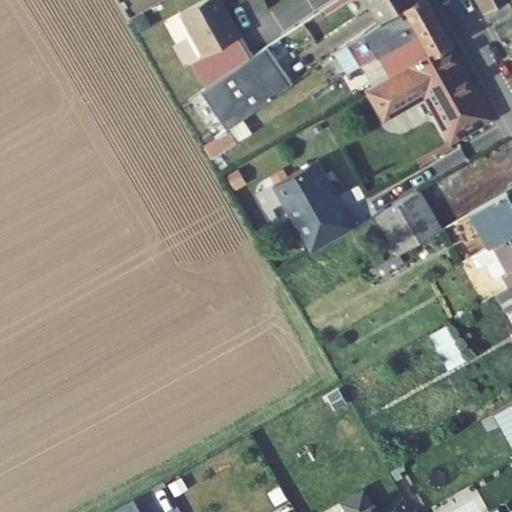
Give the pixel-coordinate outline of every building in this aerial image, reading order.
[(433,0),(428,4),(388,29),(355,52),(367,72),(415,44),(416,46),(427,39),(423,31),(443,19),(433,0)] [(370,0),(388,29),(428,4),(425,0),(370,0)] [(474,0),(483,15),(506,2),(510,0),(474,0)] [(260,64),(224,3),(188,24),(212,66),(201,73),(215,97),(222,91),(260,64)] [(461,51),(443,19),(423,31),(427,39),(416,46),(396,61),(389,65),(401,83),(424,69),(437,61),(439,64),(461,51)] [(396,61),(416,46),(415,44),(367,72),(369,75),(389,65),(396,61)] [(260,64),(222,91),(249,128),(311,85),(284,47),(260,64)] [(489,101),(461,51),(439,64),(437,61),(424,69),(432,82),(402,103),(399,99),(386,106),(396,124),(434,101),(447,126),(489,101)] [(367,72),(355,52),(343,61),(356,82),(369,75),(367,72)] [(379,96),(386,106),(399,99),(402,103),(432,82),(424,69),(401,83),(379,96)] [(504,126),(489,101),(447,126),(461,151),(504,126)] [(238,137),(214,154),(217,159),(242,144),(238,137)] [(242,144),(217,159),(221,165),(245,150),(242,144)] [(464,156),(462,152),(429,170),(432,175),(464,156)] [(327,169),(322,171),(335,194),(340,191),(327,169)] [(310,267),(365,236),(355,218),(342,225),(335,212),(348,205),(340,191),(335,194),(322,171),(289,190),(309,225),(292,235),(310,267)] [(424,202),(380,227),(402,266),(446,241),(424,202)] [(511,203),(477,223),(497,259),(501,257),(511,250),(511,203)] [(342,225),(355,218),(348,205),(335,212),(342,225)] [(511,250),(501,257),(511,276),(511,250)] [(442,328),(430,334),(447,369),(458,364),(442,328)] [(383,511),(377,500),(356,511),(357,511),(383,511)]
